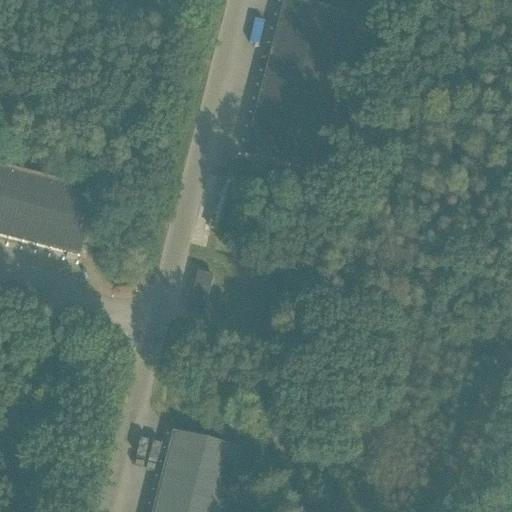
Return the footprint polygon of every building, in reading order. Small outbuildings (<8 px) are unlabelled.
[(245,158),(310,174),(350,19),(285,3),(245,158)] [(0,238),(78,258),(95,194),(0,169),(0,238)] [(227,198),(233,200),(238,184),(231,182),(227,198)] [(218,233),(224,234),(233,201),(227,199),(218,233)] [(213,250),(220,252),(224,235),(217,234),(213,250)] [(198,274),(188,313),(203,316),(212,278),(198,274)] [(153,511),(222,511),(238,452),(173,436),(153,511)]
